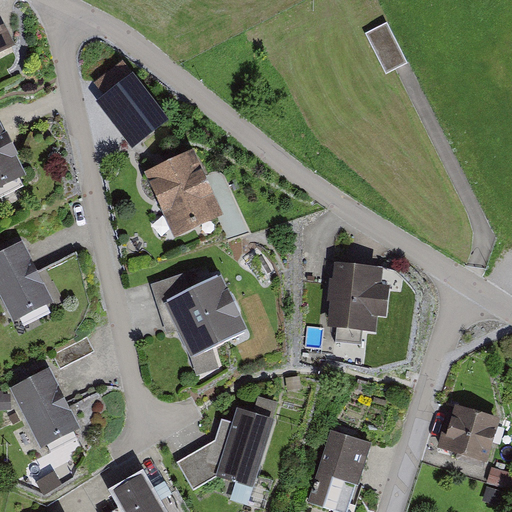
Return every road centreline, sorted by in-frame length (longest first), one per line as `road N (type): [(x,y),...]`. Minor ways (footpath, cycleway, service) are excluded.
road 1 (residential): [(463,283),(70,7)]
road 2 (residential): [(145,436),(59,30),(70,7)]
road 3 (residential): [(392,511),(463,283)]
